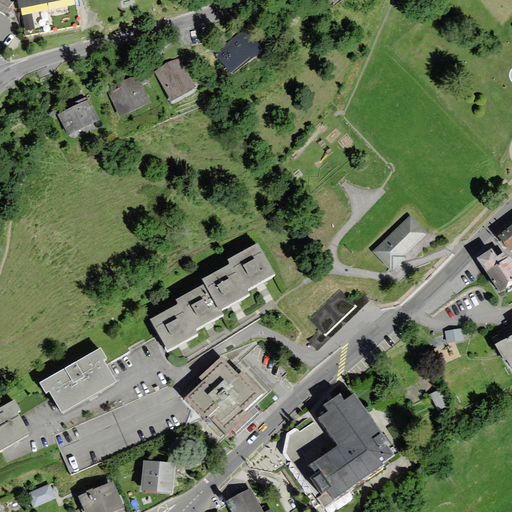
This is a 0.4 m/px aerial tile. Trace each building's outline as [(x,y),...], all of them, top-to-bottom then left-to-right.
[(8,0),(0,0),(0,13),(17,23),(16,15),(10,8),(8,0)] [(8,0),(10,8),(16,15),(17,23),(20,37),(80,26),(74,0),(8,0)] [(239,36),(217,52),(231,70),(242,62),(258,49),(245,31),(239,36)] [(178,60),(157,71),(173,100),(194,89),(184,70),(178,60)] [(123,83),(109,90),(121,115),(148,102),(137,77),(123,83)] [(79,105),(60,114),(68,132),(96,118),(88,101),(79,105)] [(373,250),(389,268),(400,259),(422,239),(427,235),(411,217),(373,250)] [(500,235),(511,249),(511,247),(511,225),(510,227),(500,235)] [(152,320),(168,351),(183,343),(197,336),(194,329),(208,322),(222,315),(220,310),(234,303),(249,295),(247,290),(260,283),(275,276),(259,244),(228,259),(232,266),(204,280),(207,285),(177,301),(180,306),(152,320)] [(511,264),(507,257),(504,253),(497,258),(492,250),(479,258),(485,266),(487,271),(500,290),(511,282),(511,264)] [(362,291),(309,340),(317,350),(370,301),(362,291)] [(462,326),(446,328),(447,340),(464,338),(462,326)] [(511,335),(497,344),(511,369),(511,335)] [(50,390),(63,411),(92,394),(115,381),(103,360),(106,358),(101,348),(41,383),(47,392),(50,390)] [(204,381),(186,398),(222,436),(265,396),(242,372),(239,375),(222,357),(201,377),(204,381)] [(442,390),(430,396),(438,413),(451,407),(442,390)] [(324,405),(330,413),(321,419),(301,433),(296,427),(288,433),(285,442),(283,452),(323,507),(335,499),(394,457),(379,436),(380,435),(352,397),(346,401),(341,393),(324,405)] [(14,400),(0,408),(0,448),(7,445),(28,433),(16,411),(19,409),(14,400)] [(146,462),(143,489),(172,493),(175,466),(146,462)] [(125,511),(123,507),(113,483),(93,491),(79,497),(85,511),(125,511)] [(54,497),(49,485),(28,494),(34,506),(54,497)] [(239,496),(227,502),(232,511),(273,511),(271,508),(266,511),(262,511),(251,490),(239,496)]
